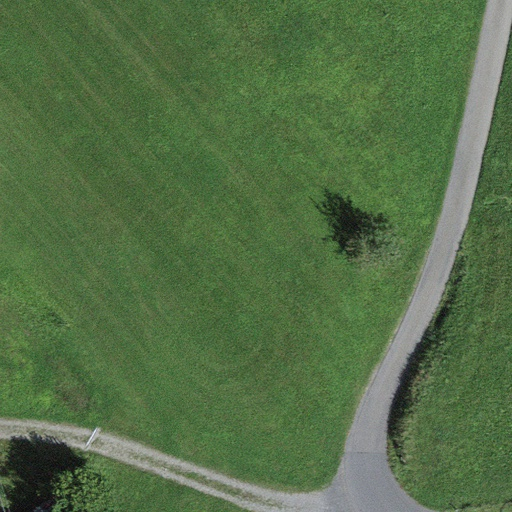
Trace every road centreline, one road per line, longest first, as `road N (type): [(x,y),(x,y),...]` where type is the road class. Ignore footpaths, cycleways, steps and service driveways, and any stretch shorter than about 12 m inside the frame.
road 1 (unclassified): [(399,511),(380,500),(371,451),(378,402),(436,281),(464,189),(501,0)]
road 2 (track): [(0,431),(95,444),(297,510),(380,500)]
